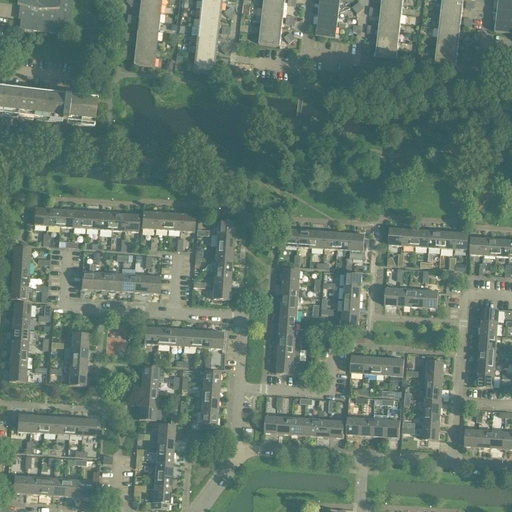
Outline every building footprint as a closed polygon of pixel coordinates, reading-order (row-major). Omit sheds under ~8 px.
[(17,0),(17,6),(20,7),(18,20),(20,21),(19,31),(69,36),(72,0),(17,0)] [(135,0),(128,5),(131,8),(137,3),(135,0)] [(264,1),(263,9),(284,12),(286,3),(264,1)] [(511,2),(499,1),(497,12),(511,13),(511,2)] [(201,2),(200,11),(221,13),(222,5),(201,2)] [(442,3),(441,12),(462,14),(463,5),(442,3)] [(140,4),(139,13),(160,15),(161,6),(140,4)] [(359,4),(356,7),(361,13),(364,10),(359,4)] [(381,5),(380,14),(402,17),(403,8),(381,5)] [(320,6),(319,16),(339,18),(340,8),(320,6)] [(356,7),(352,9),(357,15),(361,13),(356,7)] [(230,9),(227,11),(232,18),(235,15),(230,9)] [(263,9),(262,18),(283,21),(284,12),(263,9)] [(200,11),(199,20),(220,22),(221,13),(200,11)] [(232,18),(227,11),(224,14),(229,20),(232,18)] [(441,12),(440,21),(461,24),(462,14),(441,12)] [(511,13),(497,12),(496,22),(511,24),(511,13)] [(139,13),(138,22),(159,24),(160,15),(139,13)] [(380,14),(379,23),(401,26),(402,17),(380,14)] [(319,16),(317,27),(337,29),(339,18),(319,16)] [(262,18),(261,27),(282,30),(283,21),(262,18)] [(199,20),(197,29),(219,31),(220,22),(199,20)] [(440,21),(439,30),(460,32),(461,24),(440,21)] [(138,22),(137,31),(158,33),(159,24),(138,22)] [(511,24),(496,22),(495,34),(511,35),(511,24)] [(379,23),(378,32),(400,35),(401,26),(379,23)] [(261,27),(260,36),(281,39),(282,30),(261,27)] [(337,29),(317,27),(316,38),(336,40),(337,29)] [(197,29),(196,38),(218,40),(219,31),(197,29)] [(439,30),(438,39),(459,41),(460,32),(439,30)] [(137,31),(136,40),(157,42),(158,33),(137,31)] [(378,32),(377,41),(399,43),(400,35),(378,32)] [(291,34),(288,37),(292,43),(296,41),(291,34)] [(281,39),(260,36),(259,46),(280,48),(281,39)] [(288,37),(284,39),(289,45),(289,46),(292,43),(288,37)] [(468,37),(465,39),(470,46),(473,43),(468,37)] [(196,38),(195,47),(217,49),(218,40),(196,38)] [(438,39),(437,48),(458,50),(459,41),(438,39)] [(465,39),(462,42),(467,48),(470,46),(465,39)] [(136,40),(135,49),(156,51),(157,42),(136,40)] [(377,41),(376,50),(398,52),(399,43),(377,41)] [(368,43),(365,46),(370,52),(373,50),(368,43)] [(220,50),(222,53),(228,48),(226,45),(220,50)] [(362,48),(367,55),(370,52),(365,46),(362,48)] [(195,47),(194,55),(216,58),(217,49),(195,47)] [(228,48),(222,53),(225,56),(231,51),(228,48)] [(437,48),(436,57),(457,59),(458,50),(437,48)] [(135,49),(134,58),(155,60),(156,51),(135,49)] [(398,52),(376,50),(375,59),(397,62),(398,52)] [(194,55),(193,64),(215,67),(216,58),(194,55)] [(466,55),(463,57),(468,63),(471,61),(466,55)] [(457,59),(436,57),(435,66),(456,69),(457,59)] [(468,63),(463,57),(460,60),(465,66),(468,63)] [(155,60),(134,58),(133,67),(154,69),(155,60)] [(218,67),(220,71),(226,66),(224,62),(218,67)] [(215,67),(193,64),(192,74),(214,76),(215,67)] [(226,66),(220,71),(223,74),(229,69),(226,66)] [(0,115),(94,126),(96,103),(70,100),(70,97),(0,89),(0,115)] [(33,227),(47,228),(48,211),(34,210),(33,227)] [(47,228),(60,229),(61,212),(48,211),(47,228)] [(60,229),(73,230),(74,213),(61,212),(60,229)] [(73,230),(86,231),(87,214),(74,213),(73,230)] [(86,231),(99,232),(100,215),(87,214),(86,231)] [(141,231),(154,231),(156,214),(142,214),(141,231)] [(154,231),(167,232),(169,215),(156,214),(154,231)] [(99,232),(112,233),(113,216),(100,215),(99,232)] [(167,232),(180,233),(182,216),(169,215),(167,232)] [(112,233),(125,233),(126,216),(113,216),(112,233)] [(126,216),(125,233),(138,234),(139,217),(126,216)] [(182,216),(180,233),(194,234),(195,217),(182,216)] [(218,222),(217,236),(234,237),(235,224),(218,222)] [(388,247),(402,248),(403,231),(390,230),(388,247)] [(285,248),(298,249),(299,232),(286,231),(285,248)] [(402,248),(415,249),(416,232),(403,231),(402,248)] [(298,249),(311,250),(312,233),(299,232),(298,249)] [(415,249),(428,250),(429,233),(416,232),(415,249)] [(311,250),(324,251),(325,234),(312,233),(311,250)] [(428,250),(441,251),(442,233),(429,233),(428,250)] [(441,251),(454,251),(455,234),(442,233),(441,251)] [(324,251),(337,252),(338,235),(325,234),(324,251)] [(455,234),(454,251),(467,252),(468,235),(455,234)] [(337,252),(350,253),(351,236),(338,235),(337,252)] [(217,236),(216,249),(233,250),(234,237),(217,236)] [(351,236),(350,253),(364,253),(365,236),(351,236)] [(470,256),(483,257),(484,240),(471,239),(470,256)] [(483,257),(496,258),(497,241),(484,240),(483,257)] [(496,258),(509,259),(510,242),(497,241),(496,258)] [(13,249),(13,262),(30,264),(31,250),(13,249)] [(216,249),(215,262),(232,263),(233,250),(216,249)] [(13,262),(12,275),(29,276),(30,264),(13,262)] [(215,262),(214,275),(231,276),(232,263),(215,262)] [(81,291),(94,292),(95,275),(96,267),(93,266),(89,266),(89,274),(82,274),(81,291)] [(283,271),(282,284),(300,286),(300,272),(283,271)] [(12,275),(11,288),(28,289),(29,276),(12,275)] [(94,292),(107,293),(108,276),(95,275),(94,292)] [(214,275),(213,288),(230,289),(231,276),(214,275)] [(345,275),(344,289),(361,290),(362,276),(345,275)] [(107,293),(120,294),(121,277),(108,276),(107,293)] [(120,294),(133,295),(134,277),(121,277),(120,294)] [(133,295),(146,295),(147,278),(134,277),(133,295)] [(147,278),(146,295),(159,296),(161,279),(147,278)] [(282,284),(282,297),(299,299),(300,286),(282,284)] [(28,289),(11,288),(10,302),(27,303),(32,303),(33,290),(28,289)] [(230,289),(213,288),(212,301),(229,302),(230,289)] [(344,289),(343,302),(360,303),(361,290),(344,289)] [(384,307),(398,308),(399,291),(386,290),(384,307)] [(398,308),(411,309),(412,292),(399,291),(398,308)] [(411,309),(424,310),(425,293),(412,292),(411,309)] [(425,293),(424,310),(437,311),(438,294),(425,293)] [(282,297),(281,310),(298,312),(299,299),(282,297)] [(343,302),(342,315),(359,316),(360,303),(343,302)] [(14,305),(13,318),(30,319),(31,306),(14,305)] [(281,310),(280,323),(297,325),(298,312),(281,310)] [(482,310),(481,324),(498,325),(499,312),(482,310)] [(359,316),(342,315),(341,328),(358,329),(359,316)] [(13,318),(12,331),(29,332),(30,319),(13,318)] [(280,323),(279,336),(296,338),(297,325),(280,323)] [(481,324),(480,337),(497,338),(498,325),(481,324)] [(143,346),(157,347),(158,330),(145,329),(143,346)] [(157,347),(170,348),(171,331),(158,330),(157,347)] [(12,331),(11,344),(28,345),(29,332),(12,331)] [(170,348),(183,349),(184,332),(171,331),(170,348)] [(183,349),(196,350),(197,333),(184,332),(183,349)] [(196,350),(209,350),(210,333),(197,333),(196,350)] [(210,333),(209,350),(222,351),(223,334),(210,333)] [(72,335),(71,348),(88,349),(89,336),(72,335)] [(279,336),(278,349),(295,350),(301,351),(302,338),(296,338),(279,336)] [(480,337),(479,350),(496,351),(497,338),(480,337)] [(11,344),(10,357),(27,358),(28,345),(11,344)] [(71,348),(70,361),(87,362),(88,349),(71,348)] [(278,349),(277,362),(294,363),(300,364),(301,351),(295,350),(278,349)] [(479,350),(478,363),(495,364),(496,351),(479,350)] [(10,357),(9,370),(27,371),(27,358),(10,357)] [(350,375),(364,376),(365,359),(351,358),(350,375)] [(364,376),(377,377),(378,360),(365,359),(364,376)] [(377,377),(390,378),(391,361),(378,360),(377,377)] [(70,361),(69,374),(86,375),(87,362),(70,361)] [(391,361),(390,378),(403,379),(404,361),(391,361)] [(294,363),(277,362),(276,376),(293,377),(294,363)] [(427,363),(426,376),(443,378),(444,364),(427,363)] [(478,363),(477,376),(495,377),(495,364),(478,363)] [(142,369),(141,382),(158,384),(159,370),(142,369)] [(27,371),(9,370),(9,383),(26,385),(27,371)] [(203,373),(202,387),(220,388),(220,374),(203,373)] [(86,375),(69,374),(68,387),(86,389),(86,375)] [(426,376),(425,389),(442,391),(443,378),(426,376)] [(495,377),(477,376),(477,389),(494,390),(495,377)] [(141,382),(140,395),(157,397),(158,384),(141,382)] [(202,387),(202,399),(219,401),(220,388),(202,387)] [(425,389),(425,402),(442,404),(442,391),(425,389)] [(140,395),(139,408),(156,410),(157,397),(140,395)] [(202,399),(201,412),(218,414),(219,401),(202,399)] [(425,402),(424,415),(441,417),(442,404),(425,402)] [(156,410),(139,408),(138,422),(156,423),(156,410)] [(218,414),(201,412),(200,425),(199,425),(199,430),(199,432),(205,432),(205,430),(216,431),(217,427),(218,414)] [(424,415),(423,428),(440,429),(441,417),(424,415)] [(373,438),(386,439),(387,422),(387,416),(374,416),(374,421),(373,438)] [(17,434),(30,435),(31,418),(18,417),(17,434)] [(30,435),(43,435),(44,418),(31,418),(30,435)] [(43,435),(56,436),(57,419),(44,418),(43,435)] [(264,435),(278,436),(279,419),(266,418),(264,435)] [(56,436),(69,437),(70,420),(57,419),(56,436)] [(278,436),(291,437),(292,420),(279,419),(278,436)] [(346,437),(360,437),(361,420),(347,419),(346,437)] [(69,437),(82,438),(83,421),(70,420),(69,437)] [(291,437),(304,438),(305,421),(292,420),(291,437)] [(360,437),(373,438),(374,421),(361,420),(360,437)] [(83,421),(82,438),(95,439),(96,422),(83,421)] [(304,438),(317,439),(318,421),(305,421),(304,438)] [(317,439),(330,439),(331,422),(318,421),(317,439)] [(331,422),(330,439),(343,440),(344,423),(331,422)] [(387,422),(386,439),(399,440),(400,423),(387,422)] [(158,426),(157,439),(174,440),(175,427),(158,426)] [(440,429),(423,428),(422,442),(439,443),(440,429)] [(464,448),(478,449),(479,432),(466,431),(464,448)] [(478,449),(491,450),(492,433),(479,432),(478,449)] [(491,450),(504,451),(505,434),(492,433),(491,450)] [(157,439),(156,452),(173,453),(174,440),(157,439)] [(156,452),(155,465),(173,466),(173,453),(156,452)] [(104,458),(103,466),(111,466),(112,459),(104,458)] [(155,465),(155,478),(172,479),(173,466),(155,465)] [(13,495),(26,496),(27,479),(14,478),(13,495)] [(155,478),(154,491),(171,492),(172,479),(155,478)] [(26,496),(39,497),(40,480),(27,479),(26,496)] [(39,497),(52,498),(53,481),(40,480),(39,497)] [(52,498),(65,499),(66,481),(53,481),(52,498)] [(65,499),(78,499),(79,482),(66,481),(65,499)] [(79,482),(78,499),(91,500),(92,483),(79,482)] [(171,492),(154,491),(152,511),(169,511),(169,506),(170,506),(171,492)]
